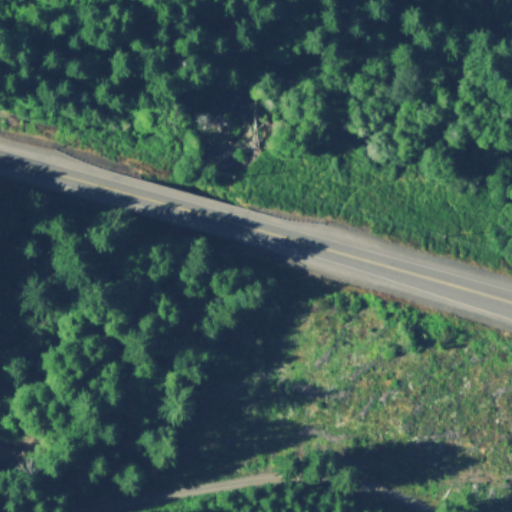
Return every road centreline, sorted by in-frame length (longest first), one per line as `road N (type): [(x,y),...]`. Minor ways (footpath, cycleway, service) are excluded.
road 1 (track): [(50,511),(263,474),(328,474),(386,490),(423,511)]
road 2 (trunk): [(511,301),(245,226)]
road 3 (trunk): [(245,226),(122,191)]
road 4 (trunk): [(122,191),(0,155)]
